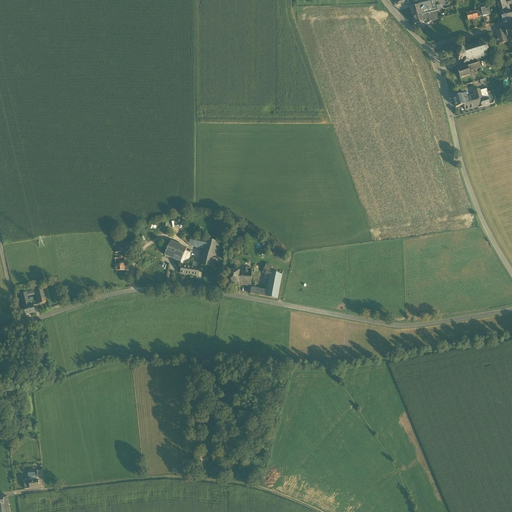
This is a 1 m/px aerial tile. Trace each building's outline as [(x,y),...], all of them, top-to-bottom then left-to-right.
[(508,6),(506,1),(506,0),(506,1),(497,3),(500,14),(509,11),(508,6)] [(418,4),(418,6),(419,6),(421,15),(427,13),(433,12),(432,10),(433,10),(433,9),(431,1),(418,4)] [(413,17),(421,15),(419,6),(418,6),(410,8),(413,17)] [(481,13),(483,17),(491,15),(489,8),(485,9),(485,8),(480,9),(481,13)] [(439,19),(436,11),(433,12),(427,13),(428,19),(429,22),(439,19)] [(509,11),(500,14),(502,22),(511,19),(510,11),(509,11)] [(468,20),(477,18),(476,12),(467,14),(468,20)] [(424,23),(423,19),(421,15),(413,17),(413,19),(415,25),(415,26),(422,25),(421,23),(424,23)] [(508,42),(507,37),(505,30),(503,30),(496,32),(499,45),(508,42)] [(463,64),(464,64),(464,63),(468,62),(469,62),(472,61),(473,61),(472,60),(475,59),(476,60),(476,59),(479,58),(479,59),(480,59),(480,58),(483,57),(483,58),(483,57),(487,56),(486,52),(486,53),(487,53),(486,52),(487,50),(488,50),(488,49),(487,49),(487,47),(487,46),(486,47),(484,45),(484,44),(484,45),(483,42),(479,43),(478,42),(478,43),(475,44),(475,43),(474,43),(475,44),(472,45),(471,44),(471,45),(468,46),(467,46),(464,47),(460,48),(459,48),(459,49),(460,50),(461,53),(457,54),(456,53),(456,54),(457,55),(458,60),(458,61),(459,61),(459,60),(460,60),(461,61),(462,61),(462,60),(462,59),(464,63),(463,64)] [(457,70),(460,79),(470,76),(468,71),(467,67),(457,70)] [(478,107),(478,108),(484,107),(482,100),(480,91),(479,90),(473,91),(475,97),(478,107)] [(480,91),(482,100),(489,98),(487,93),(486,90),(480,91)] [(482,100),(484,107),(493,104),(492,101),(495,100),(492,91),(487,93),(489,98),(482,100)] [(453,98),(456,108),(464,106),(465,105),(464,100),(462,95),(453,98)] [(475,97),(468,99),(464,100),(465,105),(464,106),(465,111),(478,107),(475,97)] [(190,245),(204,248),(206,239),(191,236),(189,244),(190,245)] [(218,242),(206,239),(204,248),(201,259),(213,261),(218,242)] [(165,255),(181,262),(186,251),(187,249),(171,241),(165,255)] [(222,243),(218,242),(213,261),(213,263),(221,265),(223,256),(219,256),(222,243)] [(116,270),(125,270),(124,252),(124,245),(115,245),(116,270)] [(190,254),(186,251),(181,262),(180,263),(182,264),(189,261),(190,254)] [(200,264),(212,267),(213,263),(213,261),(201,259),(200,264)] [(197,276),(198,276),(199,272),(199,269),(198,268),(192,268),(182,266),(181,273),(197,276)] [(233,283),(238,283),(239,271),(229,271),(228,283),(233,283)] [(251,285),(252,272),(245,272),(239,271),(238,283),(242,284),(241,285),(249,286),(251,285)] [(271,271),(270,271),(269,276),(268,280),(266,291),(265,297),(277,299),(282,275),(271,271)] [(35,291),(39,304),(46,303),(43,289),(35,291)] [(20,294),(24,308),(29,306),(27,297),(26,293),(20,294)] [(24,308),(25,315),(28,314),(35,313),(33,305),(29,306),(24,308)] [(28,478),(29,481),(30,489),(39,488),(38,480),(36,481),(35,477),(28,478)] [(0,497),(0,505),(8,504),(7,497),(0,497)]
